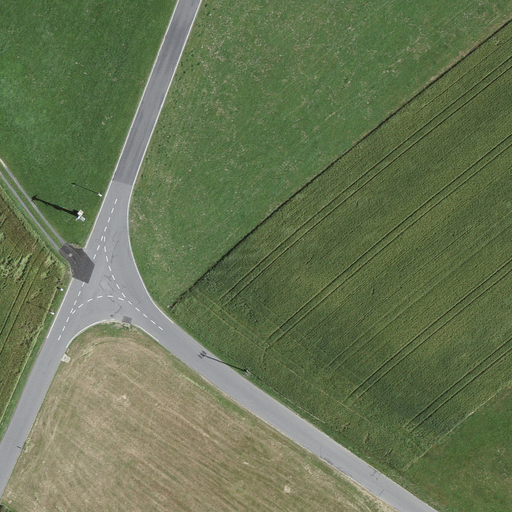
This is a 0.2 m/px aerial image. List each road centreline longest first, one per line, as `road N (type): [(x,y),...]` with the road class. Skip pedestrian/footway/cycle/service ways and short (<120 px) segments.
road 1 (residential): [(90,273),(214,371),(419,511)]
road 2 (unclassified): [(90,273),(195,0)]
road 3 (unclassified): [(0,473),(90,273)]
road 4 (track): [(0,159),(90,273)]
